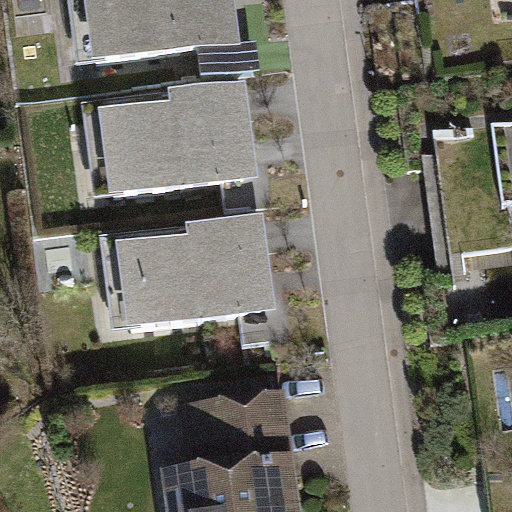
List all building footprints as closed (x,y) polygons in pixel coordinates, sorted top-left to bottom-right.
[(85,0),(93,66),(199,52),(235,49),(228,0),(85,0)] [(235,49),(199,52),(202,81),(259,74),(256,46),(235,49)] [(171,105),(100,114),(110,198),(252,181),(244,115),(248,114),(245,84),(170,93),(171,105)] [(511,138),(439,148),(456,270),(511,262),(511,138)] [(189,238),(118,247),(128,331),(270,314),(261,248),(266,247),(262,217),(188,226),(189,238)] [(303,511),(290,411),(183,424),(192,496),(172,498),(173,511),(303,511)]
